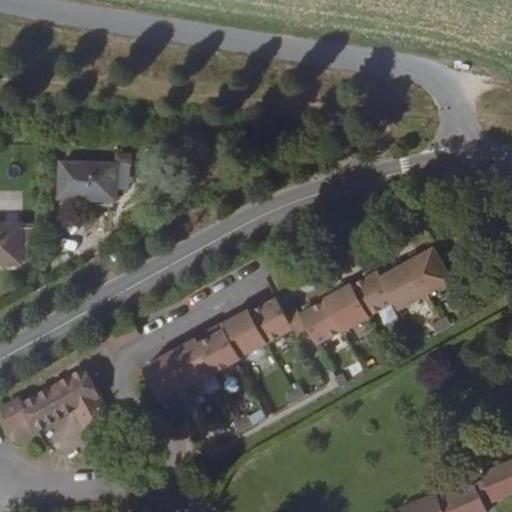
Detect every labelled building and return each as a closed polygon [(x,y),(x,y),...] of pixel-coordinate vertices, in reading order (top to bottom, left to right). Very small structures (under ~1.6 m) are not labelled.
[(207,131),(177,130),(177,144),(207,144),(207,131)] [(126,169),(74,165),(72,202),(125,205),(126,169)] [(0,210),(18,211),(19,196),(0,194),(0,210)] [(33,231),(0,228),(0,268),(0,265),(32,267),(33,231)] [(442,282),(423,246),(369,276),(366,271),(342,284),(339,285),(312,299),(313,301),(287,315),(296,331),(305,347),(329,333),(332,334),(359,319),(359,316),(383,303),(388,311),(442,282)] [(272,314),(264,298),(238,313),(236,309),(209,325),(207,324),(182,338),(181,340),(129,369),(147,403),(280,331),(272,314)] [(287,315),(284,307),(272,314),(280,331),(284,337),(296,331),(287,315)] [(124,335),(116,319),(93,332),(100,344),(102,348),(124,335)] [(442,329),(438,319),(424,326),(429,335),(442,329)] [(100,344),(93,332),(71,344),(78,356),(100,344)] [(389,357),(384,348),(371,355),(376,364),(389,357)] [(249,362),(256,377),(274,369),(266,354),(249,362)] [(107,433),(70,370),(9,406),(3,398),(0,399),(0,445),(57,413),(78,450),(107,433)] [(338,386),(333,377),(319,384),(325,393),(338,386)] [(294,400),(290,391),(276,399),(281,407),(294,400)] [(511,448),(511,431),(505,419),(471,438),(474,443),(483,457),(486,462),(511,448)] [(241,431),(235,421),(222,428),(228,438),(241,431)] [(483,457),(474,443),(464,449),(473,463),(483,457)] [(473,463),(464,449),(431,469),(427,464),(396,482),(399,487),(384,496),(392,509),(407,501),(411,507),(443,489),(447,495),(481,476),(473,463)] [(447,495),(443,489),(411,507),(407,501),(392,509),(394,511),(423,511),(427,510),(449,498),(447,495)]
